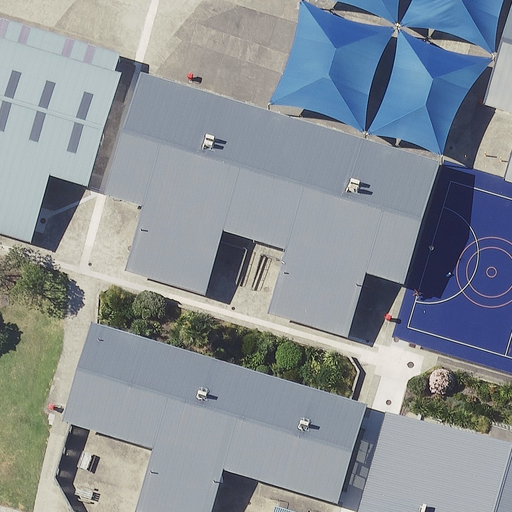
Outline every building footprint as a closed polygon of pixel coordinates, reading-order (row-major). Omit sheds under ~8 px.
[(262,0),(156,0),(254,28),(262,0)] [(511,32),(467,19),(430,144),(479,159),(461,220),(511,234),(511,32)] [(94,108),(0,81),(0,277),(16,221),(59,233),(94,108)] [(403,198),(100,108),(63,230),(108,244),(89,306),(164,329),(183,267),(243,285),(226,343),(317,371),(335,312),(365,321),(403,198)] [(0,458),(28,365),(0,356),(0,458)] [(307,511),(328,441),(45,361),(19,452),(110,478),(100,511),(184,511),(188,500),(230,511),(307,511)] [(480,511),(341,470),(328,511),(511,511),(511,475),(510,475),(499,511),(480,511)]
